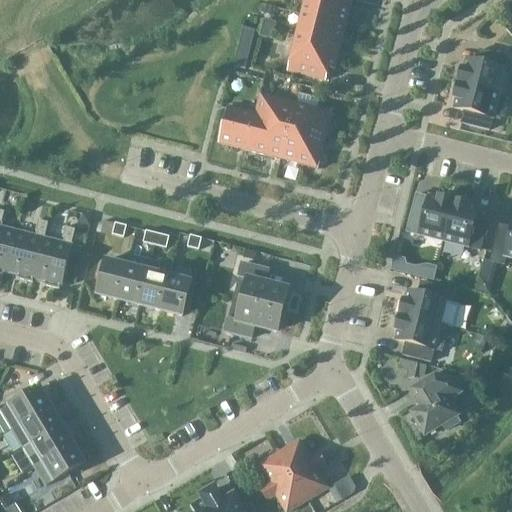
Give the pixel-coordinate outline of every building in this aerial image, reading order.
[(351,0),(304,0),(300,16),(345,27),(351,0)] [(345,27),(300,16),(293,46),(337,58),(345,27)] [(275,24),(264,21),(260,37),(271,40),(275,24)] [(255,31),(243,28),(233,67),(245,71),(255,31)] [(337,58),(293,46),(286,73),(325,83),(328,71),(334,72),(337,58)] [(460,70),(456,85),(505,98),(511,74),(503,72),(507,59),(479,52),(475,64),(465,62),(463,70),(460,70)] [(456,85),(453,101),(455,101),(452,110),(463,113),(460,125),(488,132),(492,119),(499,121),(505,98),(456,85)] [(260,97),(255,116),(253,125),(288,134),(296,105),(260,97)] [(329,114),(296,105),(288,134),(324,142),(331,113),(330,113),(329,114)] [(246,153),(253,125),(255,116),(228,109),(219,146),(246,153)] [(288,134),(253,125),(246,153),(281,162),(288,134)] [(324,142),(288,134),(281,162),(315,170),(315,171),(316,172),(324,142)] [(413,206),(406,234),(443,243),(453,202),(437,198),(437,200),(428,198),(428,200),(415,197),(413,206)] [(468,206),(453,202),(443,243),(479,252),(486,224),(474,221),(476,210),(468,208),(468,206)] [(0,271),(7,273),(17,233),(0,228),(0,223),(1,223),(4,213),(0,211),(0,271)] [(36,238),(17,233),(7,273),(18,276),(17,279),(16,278),(16,280),(32,284),(33,282),(32,282),(33,280),(43,240),(44,240),(48,224),(38,222),(35,232),(37,233),(36,238)] [(170,237),(172,227),(149,222),(147,232),(170,237)] [(123,239),(126,227),(115,224),(112,236),(123,239)] [(505,259),(511,260),(511,225),(511,230),(498,227),(489,263),(503,266),(505,259)] [(62,244),(44,240),(43,240),(33,280),(44,283),(44,285),(43,285),(43,286),(59,291),(59,289),(59,287),(61,287),(71,247),(75,231),(65,228),(62,239),(64,239),(62,244)] [(143,244),(154,247),(157,235),(146,232),(143,244)] [(169,238),(157,235),(154,247),(166,250),(169,238)] [(198,251),(201,240),(190,237),(187,248),(198,251)] [(290,252),(287,275),(306,278),(309,255),(290,252)] [(393,258),(390,271),(400,273),(403,261),(393,258)] [(127,267),(118,301),(139,307),(148,272),(150,265),(129,260),(127,267)] [(97,296),(118,301),(127,267),(105,262),(97,296)] [(239,278),(233,299),(281,311),(287,290),(264,284),(268,271),(242,265),(239,278)] [(169,278),(148,272),(139,307),(160,312),(169,278)] [(190,283),(169,278),(160,312),(182,317),(190,283)] [(480,280),(477,292),(489,295),(491,288),(485,282),(480,280)] [(402,302),(398,317),(447,329),(447,328),(439,327),(448,291),(420,284),(417,296),(406,294),(404,302),(402,302)] [(233,299),(224,334),(250,340),(254,328),(276,333),(281,311),(233,299)] [(447,329),(398,317),(394,333),(396,333),(394,342),(405,345),(402,357),(430,364),(433,352),(441,354),(447,329)] [(458,417),(448,401),(460,394),(452,381),(434,376),(409,391),(420,408),(409,414),(423,438),(442,427),(445,433),(459,424),(455,418),(458,417)] [(1,412),(12,431),(51,408),(39,389),(1,412)] [(51,408),(12,431),(23,449),(31,445),(62,426),(51,408)] [(73,445),(62,426),(31,445),(42,463),(73,445)] [(12,455),(22,448),(12,431),(2,438),(12,455)] [(299,442),(278,454),(293,478),(322,461),(318,455),(310,460),(299,442)] [(42,463),(34,468),(46,487),(84,464),(73,445),(42,463)] [(293,478),(278,454),(258,466),(269,484),(260,489),(263,495),(293,478)] [(325,466),(322,461),(293,478),(307,502),(327,489),(317,471),(325,466)] [(340,492),(357,482),(351,472),(334,482),(340,492)] [(289,511),(307,502),(293,478),(263,495),(267,501),(275,496),(285,511),(289,511)] [(204,500),(192,507),(194,511),(241,511),(233,498),(222,505),(213,490),(202,497),(204,500)] [(15,505),(9,495),(0,500),(0,503),(5,511),(15,505)]
